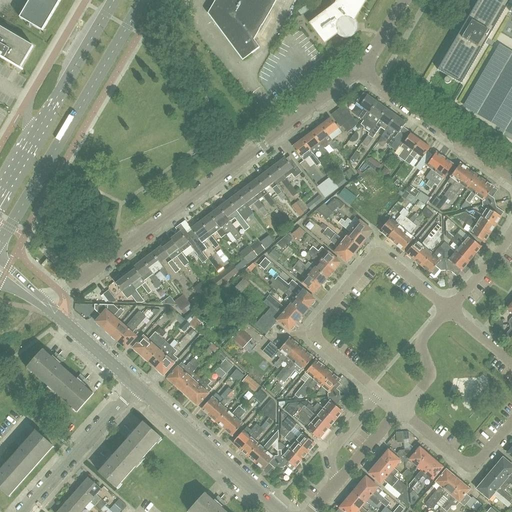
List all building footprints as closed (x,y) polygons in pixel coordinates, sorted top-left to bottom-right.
[(60,0),(29,0),(19,17),(42,31),(60,0)] [(215,0),(208,13),(211,17),(242,60),(260,47),(254,39),(277,0),(215,0)] [(366,0),(336,0),(334,4),(309,23),(325,43),(338,33),(339,34),(341,35),(346,31),(347,32),(348,32),(349,32),(350,31),(351,30),(351,29),(350,28),(356,24),(355,22),(354,21),(366,0)] [(511,0),(478,0),(437,70),(448,76),(447,77),(446,77),(445,78),(444,79),(444,80),(444,81),(444,82),(445,82),(445,83),(446,83),(447,84),(448,84),(448,83),(449,83),(450,82),(450,81),(451,81),(451,80),(450,79),(451,78),(461,84),(485,43),(483,42),(486,38),(488,39),(508,5),(509,3),(511,5),(511,7),(510,12),(511,13),(511,0)] [(298,11),(300,14),(309,8),(307,5),(298,11)] [(0,57),(11,64),(11,63),(16,65),(21,68),(33,46),(0,26),(0,57)] [(511,48),(499,41),(463,103),(511,132),(511,48)] [(364,121),(377,103),(364,93),(356,103),(365,109),(359,117),(364,121)] [(387,109),(377,103),(364,121),(362,123),(365,125),(364,127),(364,129),(370,133),(387,109)] [(396,116),(387,109),(370,133),(368,135),(372,138),(376,133),(381,127),(386,131),(396,116)] [(344,118),(352,129),(358,124),(349,113),(344,118)] [(391,134),(394,130),(399,133),(406,123),(396,116),(386,131),(381,137),(386,140),(390,133),(391,134)] [(342,133),(338,128),(331,118),(321,125),(333,140),(342,133)] [(342,126),(348,133),(352,129),(344,118),(337,123),(340,127),(342,126)] [(337,146),(333,140),(321,125),(312,132),(323,147),(328,144),(332,149),(337,146)] [(302,139),(310,150),(313,153),(313,154),(314,154),(318,150),(323,157),(327,153),(323,147),(312,132),(302,139)] [(405,162),(406,161),(413,151),(421,141),(411,134),(405,141),(397,135),(394,139),(398,142),(393,149),(396,151),(399,146),(404,149),(398,157),(405,162)] [(398,142),(394,139),(393,138),(388,145),(393,149),(398,142)] [(318,160),(314,154),(313,154),(313,153),(310,150),(302,139),(292,147),(300,157),(303,162),(308,158),(309,157),(314,163),(316,167),(321,163),(318,160)] [(413,151),(406,161),(410,164),(417,154),(422,158),(427,152),(430,148),(421,141),(413,151)] [(351,163),(352,166),(360,155),(356,151),(350,160),(351,163)] [(425,178),(429,180),(444,159),(436,153),(427,166),(431,169),(425,178)] [(275,165),(285,178),(292,173),(294,177),(302,172),(291,157),(286,160),(285,158),(275,165)] [(444,159),(429,180),(426,184),(430,187),(433,183),(437,186),(453,165),(444,159)] [(375,161),(371,167),(376,171),(381,165),(375,161)] [(440,211),(448,200),(453,192),(468,170),(460,164),(451,177),(448,181),(453,185),(450,189),(441,201),(436,197),(431,204),(440,211)] [(266,172),(273,182),(276,186),(280,182),(285,189),(286,188),(293,196),(297,194),(285,178),(275,165),(266,172)] [(387,165),(380,174),(385,178),(391,169),(387,165)] [(355,175),(350,169),(343,174),(349,180),(355,175)] [(476,176),(468,170),(453,192),(448,200),(451,202),(462,185),(467,189),(476,176)] [(264,189),(273,182),(266,172),(257,179),(264,189)] [(475,194),(485,182),(476,176),(467,189),(472,192),(461,208),(463,208),(466,207),(467,206),(469,204),(475,194)] [(335,183),(339,188),(346,182),(342,177),(335,183)] [(330,178),(323,183),(331,194),(338,189),(330,178)] [(276,204),(264,189),(257,179),(247,186),(259,202),(264,198),(271,207),(276,204)] [(393,185),(403,193),(407,188),(397,179),(393,185)] [(493,199),(492,198),(488,195),(493,188),(485,182),(475,194),(479,197),(484,200),(482,203),(483,205),(494,203),(495,203),(493,199)] [(247,186),(238,193),(249,208),(253,205),(259,202),(247,186)] [(272,190),(277,196),(278,196),(282,193),(277,187),(272,190)] [(416,198),(425,204),(430,197),(421,191),(416,198)] [(406,192),(405,193),(402,197),(405,200),(406,198),(414,204),(418,199),(409,193),(409,194),(406,192)] [(238,193),(229,201),(236,210),(239,208),(242,212),(243,213),(245,212),(249,208),(238,193)] [(282,193),(278,196),(283,202),(286,199),(282,193)] [(306,206),(311,211),(323,200),(319,195),(306,206)] [(327,206),(334,213),(338,209),(339,210),(344,205),(338,199),(334,199),(327,206)] [(291,206),(300,219),(308,213),(299,200),(291,206)] [(229,201),(219,208),(230,222),(235,218),(245,231),(249,228),(248,226),(239,214),(236,210),(229,201)] [(258,210),(259,209),(262,207),(259,202),(253,205),(258,210)] [(496,207),(495,203),(494,203),(483,205),(478,213),(482,216),(495,225),(504,212),(496,207)] [(316,210),(327,219),(331,213),(322,205),(316,210)] [(268,215),(262,207),(259,209),(265,217),(268,215)] [(219,208),(210,215),(221,230),(227,226),(231,223),(230,222),(219,208)] [(380,231),(388,237),(398,225),(408,212),(403,208),(399,213),(401,215),(395,222),(390,219),(380,231)] [(426,208),(422,213),(429,219),(433,214),(426,208)] [(495,225),(482,216),(478,221),(465,212),(460,214),(467,219),(490,233),(495,225)] [(490,233),(467,219),(460,214),(454,216),(474,229),(471,234),(484,243),(490,233)] [(216,234),(221,230),(210,215),(200,222),(212,237),(216,234)] [(395,244),(415,220),(417,217),(414,215),(402,229),(398,225),(388,237),(395,244)] [(348,219),(345,222),(366,240),(368,237),(370,237),(372,234),(372,233),(373,232),(355,217),(352,221),(348,219)] [(366,240),(345,222),(341,219),(339,222),(351,232),(348,236),(360,247),(361,246),(362,246),(364,243),(364,242),(366,240)] [(446,222),(446,231),(448,233),(455,225),(448,219),(446,222)] [(415,220),(395,244),(404,250),(414,238),(409,234),(418,223),(418,222),(415,220)] [(219,247),(212,237),(200,222),(190,230),(191,230),(187,233),(202,253),(207,250),(203,244),(208,241),(215,250),(219,247)] [(297,239),(304,232),(300,228),(291,234),(297,239)] [(328,228),(325,231),(333,237),(354,255),(355,253),(357,252),(359,250),(359,248),(360,247),(348,236),(344,241),(328,228)] [(208,260),(202,253),(187,233),(184,229),(171,239),(178,249),(181,253),(190,246),(199,257),(197,258),(202,265),(208,260)] [(407,253),(414,259),(436,233),(433,230),(421,245),(417,241),(407,253)] [(351,258),(354,255),(333,237),(325,231),(322,234),(338,248),(334,253),(347,263),(347,262),(349,262),(351,259),(351,258)] [(414,259),(422,266),(432,254),(428,250),(435,242),(440,236),(441,235),(440,233),(441,233),(438,231),(436,233),(414,259)] [(454,237),(448,233),(446,231),(446,237),(459,248),(456,251),(468,262),(475,255),(454,237)] [(283,238),(287,243),(288,244),(293,239),(287,234),(283,238)] [(475,255),(481,247),(468,236),(465,240),(457,234),(454,237),(475,255)] [(282,249),(287,243),(283,238),(276,244),(282,249)] [(181,253),(178,249),(171,239),(161,246),(169,257),(172,261),(173,260),(177,256),(185,266),(189,263),(181,253)] [(445,252),(448,252),(452,249),(444,242),(444,241),(440,246),(445,250),(445,252)] [(261,245),(253,251),(257,256),(265,249),(261,245)] [(161,246),(152,253),(160,264),(166,259),(169,257),(161,246)] [(239,253),(244,259),(248,264),(257,256),(254,253),(248,246),(239,253)] [(309,250),(313,253),(334,271),(336,268),(338,267),(340,265),(339,264),(340,262),(322,247),(318,251),(313,246),(309,250)] [(432,254),(422,266),(430,273),(435,266),(439,270),(440,270),(445,270),(445,252),(445,250),(440,246),(433,255),(432,254)] [(268,255),(276,262),(281,256),(273,249),(268,255)] [(334,271),(313,253),(309,250),(307,254),(314,260),(311,264),(327,278),(328,277),(330,277),(332,274),(332,272),(334,271)] [(457,276),(461,270),(462,270),(468,262),(456,251),(454,254),(450,258),(449,257),(448,252),(445,252),(445,270),(450,270),(457,276)] [(168,274),(160,264),(152,253),(142,261),(153,275),(159,271),(163,277),(168,274)] [(47,259),(41,265),(58,280),(64,274),(47,259)] [(235,268),(238,272),(248,264),(244,259),(235,268)] [(327,281),(327,279),(327,278),(311,264),(308,261),(304,266),(297,260),(295,264),(300,268),(321,286),(323,284),(324,284),(327,281)] [(161,285),(153,275),(142,261),(133,268),(141,278),(144,275),(148,279),(149,278),(154,284),(152,285),(156,289),(161,285)] [(179,270),(172,261),(168,263),(175,273),(179,270)] [(319,288),(321,286),(300,268),(295,264),(292,267),(306,279),(302,284),(314,294),(315,292),(317,292),(319,289),(319,288)] [(239,273),(238,272),(235,268),(233,265),(219,275),(225,283),(239,273)] [(144,282),(141,278),(133,268),(124,275),(131,285),(135,290),(142,285),(148,294),(151,292),(144,282)] [(135,290),(131,285),(124,275),(114,282),(126,299),(131,295),(136,302),(140,303),(143,301),(135,290)] [(217,289),(225,283),(219,275),(212,281),(217,289)] [(244,279),(233,289),(240,295),(250,283),(244,279)] [(295,291),(291,287),(283,280),(280,283),(281,284),(309,308),(311,305),(312,305),(315,302),(315,301),(315,300),(299,286),(295,291)] [(308,309),(309,308),(281,284),(278,288),(288,296),(284,300),(290,305),(302,315),(303,314),(305,314),(308,310),(308,309)] [(198,293),(204,299),(212,293),(206,286),(198,293)] [(102,295),(104,296),(109,303),(115,303),(117,302),(108,290),(102,295)] [(301,316),(302,315),(290,305),(287,309),(278,302),(270,295),(267,299),(296,323),(298,321),(299,320),(302,318),(301,316)] [(195,296),(190,300),(194,306),(200,302),(195,296)] [(294,325),(296,323),(267,299),(264,302),(273,309),(281,316),(277,321),(289,331),(290,330),(291,330),(294,327),(294,325)] [(182,305),(187,312),(193,308),(188,301),(182,305)] [(101,326),(103,328),(121,308),(118,306),(112,312),(108,308),(108,305),(95,305),(95,309),(102,315),(96,322),(97,322),(97,324),(100,326),(101,326)] [(110,334),(111,335),(121,323),(117,319),(124,311),(121,308),(103,328),(106,330),(106,332),(109,334),(110,334)] [(116,339),(119,342),(142,315),(139,313),(126,327),(121,323),(111,335),(112,336),(112,337),(115,339),(116,339)] [(264,314),(255,325),(265,334),(275,324),(264,314)] [(142,315),(119,342),(121,344),(121,345),(124,348),(125,348),(126,349),(137,337),(132,333),(143,321),(145,318),(142,315)] [(195,316),(189,323),(193,327),(196,329),(202,322),(195,316)] [(233,321),(239,327),(244,322),(237,316),(234,320),(233,321)] [(141,339),(133,348),(134,349),(134,351),(137,353),(138,353),(141,355),(163,329),(169,323),(166,320),(160,327),(148,340),(144,336),(141,339)] [(163,329),(141,355),(143,357),(143,359),(146,361),(147,361),(148,362),(159,350),(167,342),(162,337),(167,332),(163,329)] [(284,361),(298,345),(289,338),(280,350),(270,342),(261,352),(271,360),(276,355),(280,359),(274,366),(277,369),(284,361)] [(159,350),(148,362),(149,363),(149,364),(152,366),(153,366),(156,369),(174,348),(167,342),(159,350)] [(212,343),(210,345),(206,351),(210,354),(212,351),(216,354),(220,350),(217,347),(217,348),(212,343)] [(174,348),(156,369),(158,371),(158,372),(161,374),(162,374),(163,375),(167,371),(174,363),(178,359),(174,355),(177,351),(181,346),(178,344),(174,348)] [(277,379),(280,381),(305,352),(298,345),(284,361),(288,365),(277,379)] [(52,390),(69,371),(60,363),(45,350),(44,349),(27,368),(52,390)] [(215,355),(223,362),(225,359),(227,357),(220,351),(215,355)] [(313,358),(305,352),(280,381),(283,384),(295,370),(299,374),(302,370),(303,371),(313,358)] [(172,383),(173,384),(175,385),(196,361),(193,358),(186,366),(182,363),(178,366),(174,371),(167,379),(168,380),(168,381),(171,383),(172,383)] [(233,366),(225,359),(223,362),(218,367),(226,374),(233,366)] [(196,361),(175,385),(178,388),(178,389),(180,392),(182,391),(183,392),(197,376),(192,372),(200,364),(196,361)] [(310,377),(303,385),(294,396),(298,399),(301,395),(324,367),(316,361),(306,373),(310,377)] [(332,374),(324,367),(301,395),(304,398),(317,382),(321,386),(332,374)] [(230,377),(237,384),(244,376),(237,369),(230,377)] [(94,393),(78,379),(69,371),(52,390),(77,412),(94,393)] [(187,397),(188,397),(190,399),(209,377),(211,375),(208,372),(201,380),(197,376),(183,392),(183,393),(183,394),(186,397),(187,397)] [(332,374),(321,386),(329,393),(328,394),(328,397),(340,396),(339,392),(337,390),(339,388),(336,385),(340,381),(332,374)] [(248,387),(254,381),(248,375),(242,382),(248,387)] [(193,402),(195,405),(197,405),(198,406),(208,394),(208,393),(210,392),(212,389),(208,385),(213,380),(209,377),(190,399),(193,401),(193,402)] [(254,381),(248,387),(254,393),(260,386),(254,381)] [(212,397),(208,401),(202,409),(209,416),(226,396),(230,391),(227,389),(220,397),(216,394),(212,397)] [(253,398),(261,404),(268,396),(260,390),(253,398)] [(209,416),(217,422),(227,410),(223,407),(230,399),(226,396),(209,416)] [(340,400),(340,396),(328,397),(329,400),(330,401),(324,409),(336,419),(342,412),(335,406),(340,400)] [(261,410),(269,418),(275,411),(275,403),(271,399),(261,410)] [(300,403),(301,403),(329,427),(336,419),(324,409),(317,403),(313,408),(307,402),(300,403)] [(319,440),(329,427),(301,403),(289,404),(284,410),(294,419),(294,418),(308,431),(308,432),(310,434),(311,433),(319,440)] [(225,429),(242,410),(238,406),(231,414),(227,410),(217,422),(225,429)] [(232,436),(239,428),(243,424),(238,420),(245,412),(242,410),(225,429),(232,436)] [(281,429),(308,452),(315,444),(303,434),(298,439),(290,431),(297,424),(283,412),(281,413),(281,429)] [(121,447),(139,462),(160,438),(161,439),(161,438),(142,421),(142,422),(142,423),(131,435),(133,436),(130,439),(129,438),(121,447)] [(242,431),(239,436),(233,443),(240,450),(260,428),(256,424),(251,431),(247,427),(242,431)] [(240,450),(247,456),(259,444),(254,440),(263,431),(260,428),(240,450)] [(307,454),(308,452),(281,429),(281,435),(285,438),(293,445),(289,450),(301,460),(307,454)] [(31,473),(54,447),(35,430),(12,456),(31,473)] [(255,463),(267,450),(271,446),(278,438),(278,430),(275,434),(263,448),(259,444),(247,456),(255,463)] [(278,438),(271,446),(278,452),(278,453),(279,453),(279,443),(278,443),(278,438)] [(279,443),(279,453),(282,453),(282,451),(284,451),(286,452),(282,456),(281,456),(279,456),(279,468),(283,467),(288,462),(295,468),(301,460),(289,450),(281,443),(279,443)] [(409,460),(417,466),(427,454),(420,448),(415,444),(410,451),(408,450),(404,450),(405,462),(408,462),(409,460)] [(135,467),(139,462),(121,447),(99,471),(117,487),(135,467)] [(255,463),(263,470),(269,463),(273,467),(275,468),(279,468),(279,456),(275,456),(274,457),(267,450),(255,463)] [(388,451),(382,459),(394,469),(401,461),(402,462),(405,462),(404,450),(400,451),(395,456),(388,451)] [(409,485),(410,490),(414,486),(435,461),(427,454),(417,466),(421,470),(409,485)] [(0,487),(10,496),(31,473),(12,456),(0,469),(0,487)] [(511,465),(503,458),(497,466),(511,479),(511,465)] [(394,469),(382,459),(375,466),(405,490),(407,492),(406,487),(396,478),(399,474),(394,469)] [(443,468),(435,461),(414,486),(417,489),(428,476),(432,480),(443,468)] [(407,492),(405,490),(375,466),(368,474),(381,485),(384,481),(387,483),(384,487),(397,499),(406,506),(408,505),(407,492)] [(510,484),(511,485),(511,479),(497,466),(490,474),(502,484),(507,487),(510,484)] [(454,477),(446,470),(436,482),(440,486),(425,503),(429,506),(454,477)] [(507,487),(502,484),(490,474),(484,481),(509,502),(511,499),(503,491),(507,487)] [(80,487),(97,502),(103,507),(106,503),(96,494),(101,489),(89,477),(80,487)] [(359,485),(379,502),(385,507),(387,503),(378,495),(382,491),(366,477),(365,478),(364,477),(359,483),(360,484),(359,485)] [(447,500),(451,495),(461,483),(454,477),(429,506),(432,509),(443,496),(447,500)] [(484,481),(477,489),(489,500),(493,495),(508,508),(511,504),(509,502),(484,481)] [(456,505),(469,490),(461,483),(451,495),(447,500),(441,507),(446,511),(452,506),(456,505)] [(353,490),(353,491),(353,492),(365,503),(369,499),(376,506),(379,502),(359,485),(356,488),(354,488),(353,490)] [(100,511),(103,507),(97,502),(80,487),(72,496),(85,507),(90,502),(100,511)] [(411,504),(413,505),(419,497),(413,491),(410,494),(411,504)] [(365,503),(353,492),(352,493),(350,493),(348,496),(348,497),(346,500),(358,511),(359,511),(367,511),(362,507),(365,503)] [(217,506),(218,504),(206,494),(206,493),(189,511),(190,511),(226,511),(221,507),(220,509),(217,506)] [(72,496),(64,505),(72,511),(80,511),(85,507),(72,496)] [(471,508),(477,501),(472,497),(466,505),(471,508)] [(119,500),(114,505),(122,511),(126,506),(119,500)] [(357,511),(358,511),(346,500),(344,502),(342,502),(340,505),(340,507),(339,508),(340,508),(336,511),(357,511)] [(471,508),(476,511),(482,505),(477,501),(471,508)]
